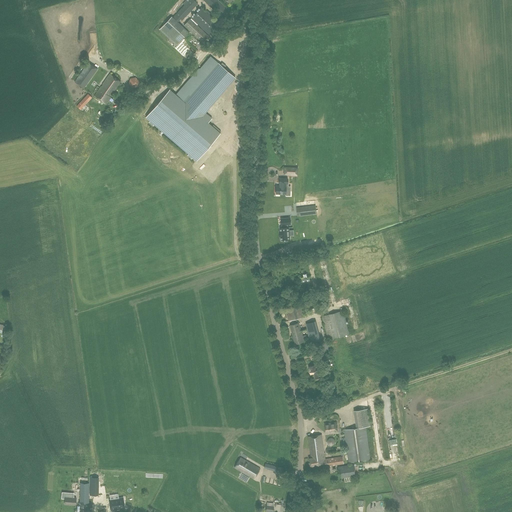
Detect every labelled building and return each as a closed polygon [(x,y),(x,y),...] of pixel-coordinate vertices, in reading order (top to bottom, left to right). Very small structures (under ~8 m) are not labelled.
[(198,4),(194,0),(186,0),(177,10),(178,11),(176,14),(182,20),(198,4)] [(203,0),(224,19),(231,12),(217,0),(203,0)] [(202,7),(190,19),(184,25),(202,43),(208,36),(196,25),(197,24),(209,35),(219,24),(209,14),(210,13),(207,10),(206,11),(202,7)] [(176,45),(188,32),(172,16),(160,29),(176,45)] [(131,55),(122,67),(130,74),(140,62),(131,55)] [(205,112),(235,77),(236,76),(232,73),(231,74),(210,56),(199,69),(198,68),(176,95),(169,89),(145,117),(196,161),(220,133),(208,122),(212,118),(205,112)] [(98,69),(90,63),(89,63),(74,81),(83,88),(98,69)] [(113,93),(121,82),(110,74),(101,86),(113,93)] [(139,81),(136,77),(130,78),(128,84),(132,88),(135,88),(138,86),(139,81)] [(106,104),(113,93),(101,86),(94,96),(106,104)] [(276,186),(276,193),(286,194),(286,186),(285,186),(285,183),(288,183),(288,179),(280,178),(280,183),(281,183),(281,186),(276,186)] [(297,216),(317,214),(316,205),(297,207),(297,216)] [(281,219),(282,224),(283,224),(283,228),(280,228),(280,231),(280,236),(281,236),(281,240),(290,239),(289,235),(290,235),(290,231),(289,231),(289,227),(287,227),(287,224),(291,224),(290,218),(281,219)] [(328,226),(300,228),(301,240),(328,238),(328,226)] [(304,317),(302,310),(305,310),(303,303),(291,306),(291,307),(286,309),(289,321),(304,317)] [(322,316),(329,340),(349,334),(343,310),(322,316)] [(305,319),(307,333),(315,332),(313,318),(305,319)] [(290,326),(293,334),(295,344),(303,341),(303,338),(307,337),(306,335),(302,336),(299,323),(290,326)] [(321,377),(317,364),(308,366),(310,374),(314,373),(316,379),(321,377)] [(355,410),(357,427),(366,426),(370,426),(368,408),(355,410)] [(325,434),(337,432),(336,422),(324,423),(325,434)] [(370,459),(366,426),(357,427),(344,429),(349,462),(370,459)] [(343,457),(325,459),(322,435),(308,437),(311,458),(309,458),(310,466),(327,464),(327,466),(344,464),(343,457)] [(377,451),(378,455),(377,455),(379,461),(385,459),(382,449),(377,451)] [(235,467),(254,479),(260,468),(241,457),(235,467)] [(267,469),(276,471),(278,466),(265,463),(264,467),(267,468),(267,469)] [(340,478),(356,475),(354,464),(338,467),(340,478)] [(90,494),(98,494),(98,476),(90,476),(90,494)] [(261,479),(260,486),(275,488),(276,481),(261,479)] [(80,503),(88,503),(89,483),(80,483),(80,503)] [(116,483),(101,485),(102,492),(117,490),(116,483)] [(76,498),(68,497),(69,494),(65,494),(65,497),(65,504),(76,505),(76,498)] [(125,508),(123,497),(119,498),(110,499),(109,499),(111,510),(125,508)]
